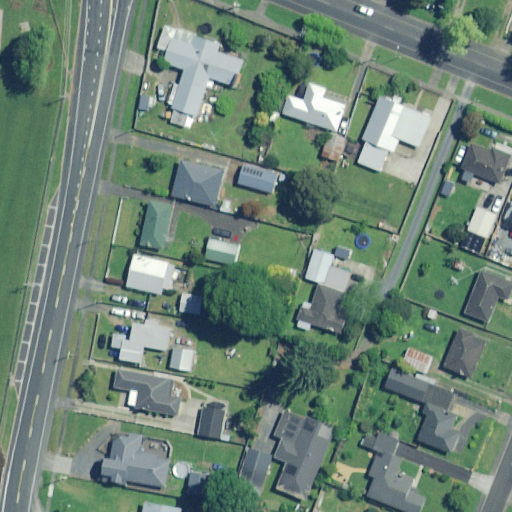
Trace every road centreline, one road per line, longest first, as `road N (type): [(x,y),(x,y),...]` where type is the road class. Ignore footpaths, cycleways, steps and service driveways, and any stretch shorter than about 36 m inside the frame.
road 1 (tertiary): [(15,511),(110,0)]
road 2 (residential): [(321,0),(511,76)]
